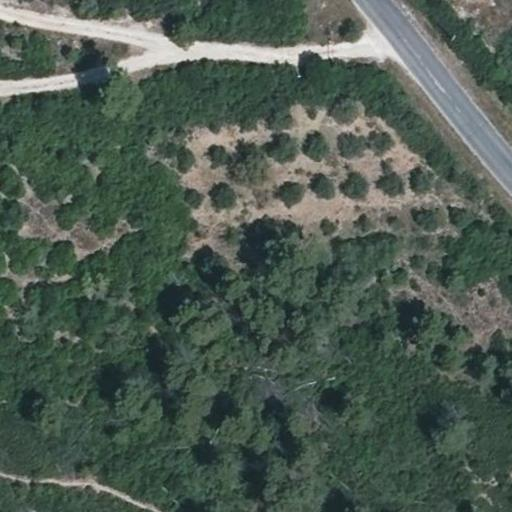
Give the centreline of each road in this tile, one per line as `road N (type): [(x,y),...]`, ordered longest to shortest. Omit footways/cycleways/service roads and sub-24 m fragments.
road 1 (track): [(402,38),(338,51),(197,51),(0,5)]
road 2 (tertiary): [(511,168),(370,0)]
road 3 (track): [(0,89),(197,51)]
